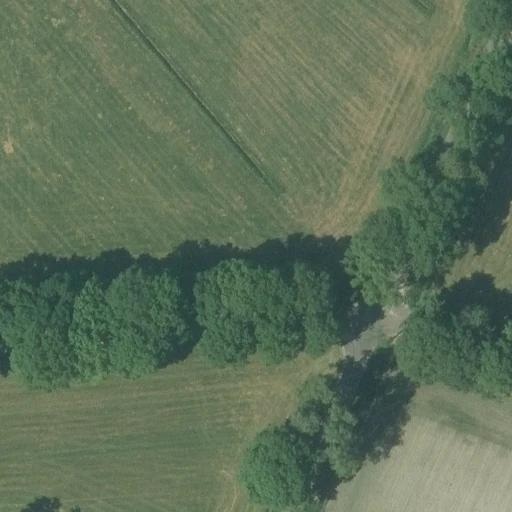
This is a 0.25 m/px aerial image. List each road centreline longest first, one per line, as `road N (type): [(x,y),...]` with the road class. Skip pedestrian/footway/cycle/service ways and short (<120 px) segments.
road 1 (unclassified): [(0,345),(380,315)]
road 2 (unclassified): [(380,315),(511,9)]
road 3 (unclassified): [(289,511),(380,315)]
road 4 (unclassified): [(511,365),(380,315)]
